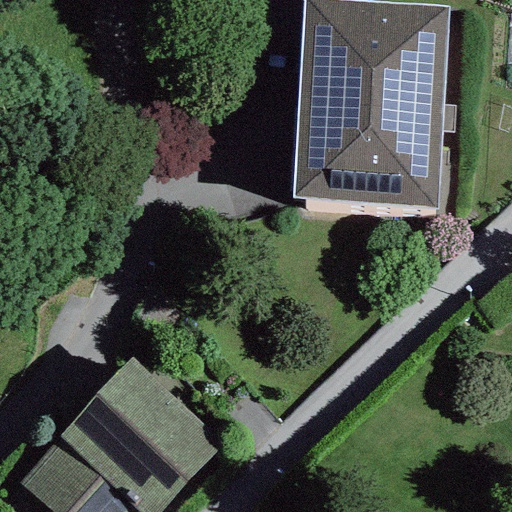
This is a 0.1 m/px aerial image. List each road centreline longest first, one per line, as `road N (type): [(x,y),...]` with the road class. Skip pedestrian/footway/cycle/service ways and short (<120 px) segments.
road 1 (unclassified): [(0,434),(90,332),(122,250),(134,127),(117,0)]
road 2 (residential): [(511,225),(301,410),(215,511)]
